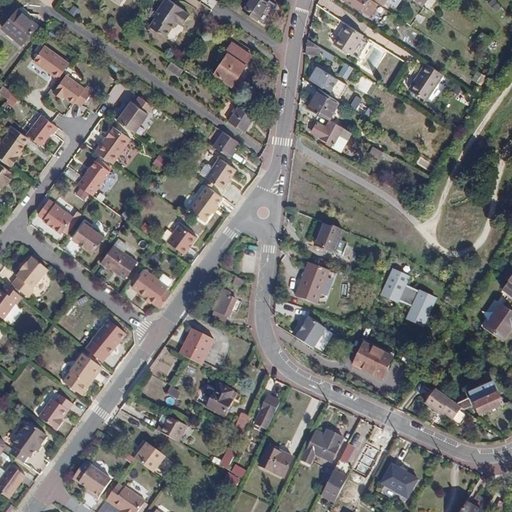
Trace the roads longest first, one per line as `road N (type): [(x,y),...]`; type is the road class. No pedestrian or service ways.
road 1 (residential): [(269,226),(261,315),(278,361),(467,455),(511,450)]
road 2 (residential): [(309,0),(276,164),(251,204)]
road 3 (residential): [(47,487),(156,336)]
road 4 (residential): [(156,336),(16,225)]
road 5 (residential): [(156,336),(238,222),(249,218)]
road 6 (residential): [(87,124),(16,225)]
